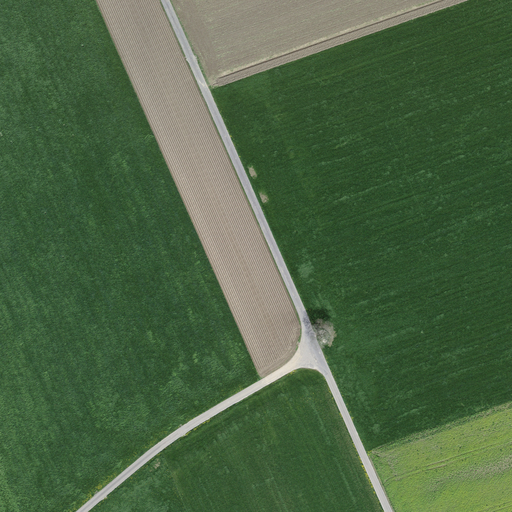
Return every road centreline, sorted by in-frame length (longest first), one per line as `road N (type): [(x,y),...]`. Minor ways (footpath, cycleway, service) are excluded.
road 1 (unclassified): [(317,351),(164,0)]
road 2 (unclassified): [(80,511),(189,425),(317,351)]
road 3 (unclassified): [(388,511),(317,351)]
